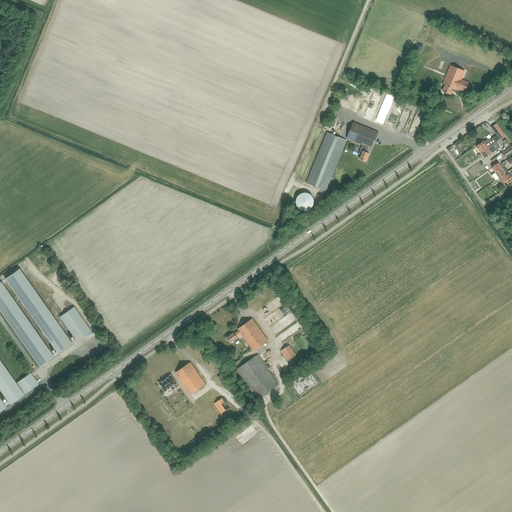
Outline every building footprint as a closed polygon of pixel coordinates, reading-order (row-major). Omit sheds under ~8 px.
[(414,50),(420,53),(423,46),(417,44),(414,50)] [(465,71),(450,66),(443,85),(442,85),(444,86),(442,91),(451,95),(452,91),(456,93),(456,92),(456,90),(457,91),(457,90),(458,88),(465,91),(468,83),(461,80),(464,71),(465,72),(465,71)] [(342,97),(338,108),(356,116),(361,104),(342,97)] [(353,122),(347,139),(362,145),(358,155),(361,156),(359,159),(366,162),(369,153),(368,153),(370,148),(371,149),(378,133),(353,122)] [(497,136),(499,140),(505,136),(497,124),(491,128),(497,136)] [(306,183),(325,191),(346,141),(327,133),(306,183)] [(499,140),(497,136),(489,142),(488,140),(477,148),(481,153),(492,145),(499,140)] [(496,151),(492,145),(481,153),(485,158),(496,151)] [(511,146),(511,145),(503,150),(506,154),(511,149),(511,146)] [(495,173),(504,166),(502,164),(500,165),(498,163),(491,167),(495,173)] [(504,166),(495,173),(499,178),(505,173),(506,173),(508,172),(504,166)] [(507,176),(506,173),(505,173),(499,178),(503,183),(505,181),(507,184),(511,180),(511,177),(510,174),(507,176)] [(296,202),(296,203),(296,205),(297,206),(298,207),(299,209),(300,209),(302,210),(303,211),(305,211),(306,211),(308,210),(309,209),(311,209),(312,207),(313,206),(313,205),(314,203),(314,202),(314,200),(313,198),(313,197),(312,196),(311,195),(309,194),(308,193),(306,193),(305,193),(303,193),(302,193),(300,194),(299,195),(298,196),(297,197),(296,198),(296,200),(296,202)] [(75,339),(70,342),(19,269),(5,278),(57,352),(52,355),(0,282),(0,310),(40,367),(53,357),(58,354),(72,344),(77,341),(90,331),(73,307),(60,317),(75,339)] [(239,340),(237,338),(238,338),(237,337),(241,334),(253,351),(268,341),(252,319),(238,329),(239,331),(234,333),(234,332),(226,338),(230,343),(233,341),(235,343),(239,340)] [(282,334),(276,338),(279,342),(285,339),(282,334)] [(296,355),(289,345),(281,351),(288,361),(296,355)] [(258,355),(236,370),(257,400),(278,385),(258,355)] [(21,391),(0,361),(0,389),(8,401),(3,404),(0,399),(0,411),(6,407),(5,406),(9,403),(10,404),(24,395),(23,394),(24,393),(25,394),(38,385),(30,373),(16,383),(22,391),(21,391)] [(176,373),(179,378),(191,395),(205,384),(190,363),(176,373)] [(224,387),(229,384),(223,374),(217,377),(224,387)] [(177,383),(171,375),(159,383),(165,392),(174,385),(176,388),(178,386),(177,384),(177,383)] [(222,398),(214,404),(221,414),(229,408),(222,398)]
